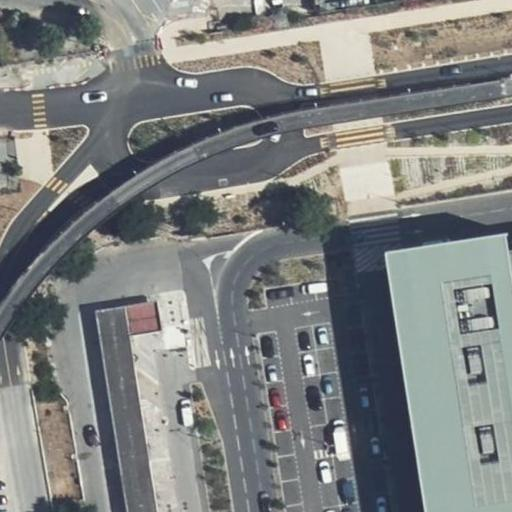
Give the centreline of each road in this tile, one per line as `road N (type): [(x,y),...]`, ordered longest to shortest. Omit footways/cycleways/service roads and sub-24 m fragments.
road 1 (primary): [(511,85),(280,122),(193,153),(93,217),(0,326)]
road 2 (unclassified): [(117,112),(114,160),(158,181),(272,160),(285,134),(271,96)]
road 3 (unclassified): [(511,63),(271,96)]
road 4 (unclassified): [(271,96),(232,87),(146,98),(117,112)]
road 5 (unknown): [(187,511),(161,358)]
